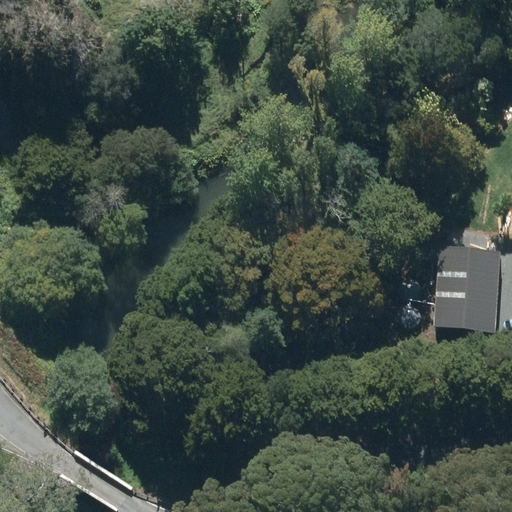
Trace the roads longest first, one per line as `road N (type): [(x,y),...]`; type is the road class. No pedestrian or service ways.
road 1 (tertiary): [(270,511),(313,487),(405,459),(511,450)]
road 2 (unclassified): [(0,410),(135,511)]
